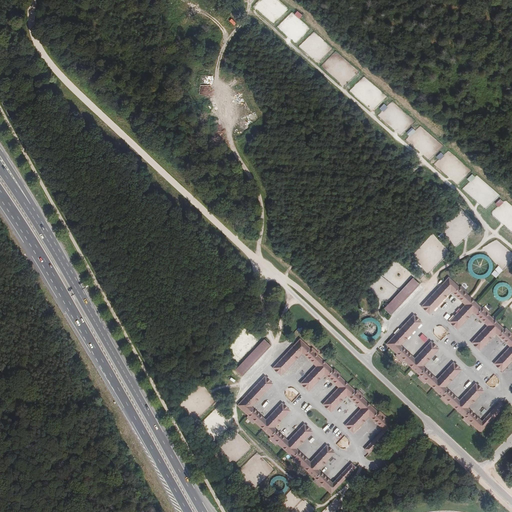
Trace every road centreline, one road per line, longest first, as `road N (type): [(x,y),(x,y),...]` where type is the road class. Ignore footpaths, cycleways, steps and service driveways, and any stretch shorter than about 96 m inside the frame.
road 1 (track): [(32,0),(30,29),(66,84),(282,282)]
road 2 (primary): [(0,192),(187,511)]
road 3 (primary): [(202,511),(17,198)]
road 4 (track): [(254,9),(511,249)]
road 5 (unknown): [(252,259),(256,217),(225,154),(212,82),(254,9)]
road 6 (track): [(423,162),(278,279)]
